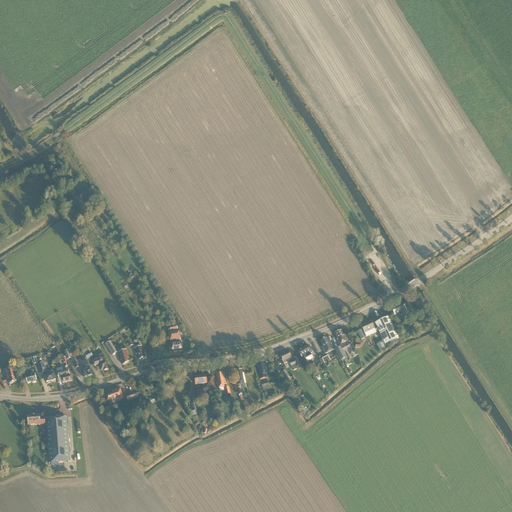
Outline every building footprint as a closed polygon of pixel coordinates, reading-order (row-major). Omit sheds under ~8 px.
[(415,316),(408,302),(400,306),(392,310),(395,316),(399,313),(403,321),(415,316)] [(375,329),(375,331),(378,330),(385,345),(398,338),(388,317),(375,324),(375,325),(373,326),(371,322),(361,326),(364,334),(375,329)] [(181,340),(178,331),(168,333),(170,342),(181,340)] [(344,336),(341,331),(335,334),(338,340),(337,340),(340,346),(349,341),(345,335),(344,336)] [(322,348),(325,355),(332,351),(329,345),(330,345),(327,339),(320,342),(323,347),(322,348)] [(105,345),(112,356),(117,353),(110,342),(105,345)] [(171,343),(172,351),(182,350),(181,342),(171,343)] [(382,342),(377,345),(379,351),(385,348),(382,342)] [(313,352),(309,346),(304,348),(305,349),(298,352),(301,357),(305,355),(306,356),(304,357),(307,362),(313,359),(310,354),(313,352)] [(137,355),(139,360),(146,358),(142,347),(134,349),(136,355),(137,355)] [(346,358),(340,347),(335,350),(341,361),(346,358)] [(93,357),(88,348),(83,351),(88,360),(93,357)] [(119,356),(120,360),(121,360),(123,365),(127,364),(127,363),(129,362),(128,359),(127,353),(126,351),(118,353),(119,356)] [(292,359),(289,353),(280,357),(284,364),(288,362),(287,361),(292,359)] [(104,371),(108,370),(105,358),(96,361),(95,360),(92,361),(94,366),(99,365),(101,370),(103,370),(104,371)] [(289,362),(293,371),(298,369),(297,368),(301,366),(297,358),(290,361),(290,362),(289,362)] [(277,368),(276,368),(279,373),(280,372),(281,373),(287,382),(292,379),(289,374),(286,370),(285,371),(284,369),(285,369),(279,359),(273,363),(276,367),(277,368)] [(81,371),(83,378),(92,375),(87,360),(81,362),(84,370),(81,371)] [(44,374),(47,384),(55,381),(53,372),(46,374),(44,364),(37,365),(40,375),(44,374)] [(267,374),(264,365),(258,367),(260,376),(259,376),(260,380),(267,378),(266,374),(267,374)] [(8,379),(10,384),(17,382),(14,372),(15,372),(13,368),(4,370),(7,379),(8,379)] [(30,370),(25,371),(26,377),(28,384),(32,383),(32,384),(36,383),(36,382),(34,374),(34,373),(31,374),(30,370)] [(68,370),(57,373),(59,379),(61,378),(63,384),(72,381),(71,375),(69,376),(68,370)] [(242,374),(242,371),(236,372),(237,378),(236,378),(238,386),(240,386),(246,384),(244,374),(242,374)] [(224,377),(223,377),(222,374),(217,375),(218,381),(216,381),(218,389),(226,388),(224,377)] [(203,387),(203,385),(207,384),(206,376),(194,378),(195,385),(200,385),(199,387),(198,387),(198,391),(196,391),(196,396),(202,395),(201,390),(205,390),(205,386),(203,387)] [(124,399),(120,388),(112,392),(112,394),(106,396),(110,405),(113,404),(113,403),(124,399)] [(137,392),(126,396),(128,401),(138,398),(137,392)] [(40,420),(39,416),(28,417),(28,426),(35,425),(35,426),(45,425),(44,419),(40,420)] [(49,464),(70,462),(67,418),(46,419),(49,464)]
